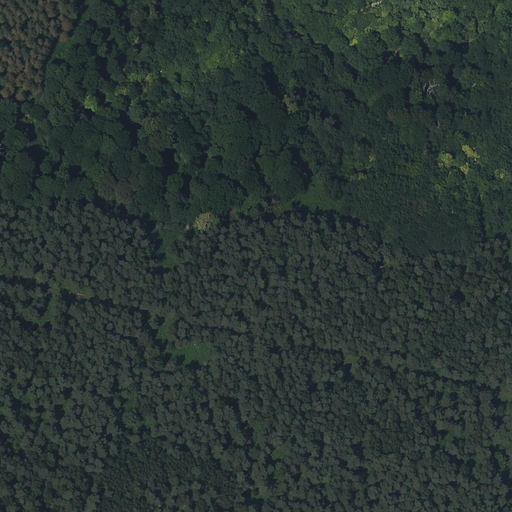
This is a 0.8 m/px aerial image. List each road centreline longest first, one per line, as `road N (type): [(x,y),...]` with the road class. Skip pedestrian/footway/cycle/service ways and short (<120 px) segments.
road 1 (track): [(0,270),(511,405)]
road 2 (track): [(0,198),(24,206),(89,202),(120,223),(147,109),(143,80),(168,0)]
road 3 (track): [(254,0),(291,31),(357,55),(401,53),(511,24)]
